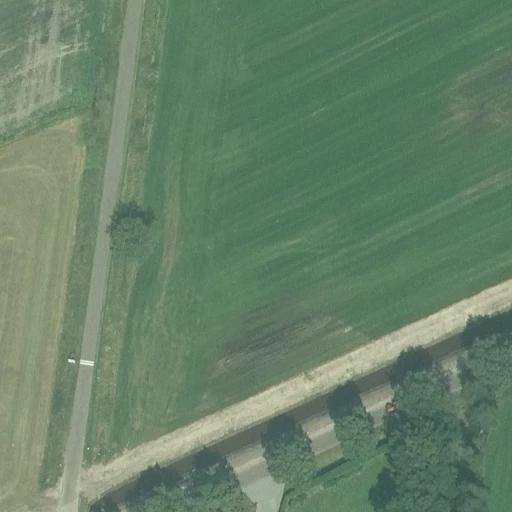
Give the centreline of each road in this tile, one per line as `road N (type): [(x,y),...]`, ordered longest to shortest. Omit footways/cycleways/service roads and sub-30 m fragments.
road 1 (unclassified): [(65,511),(132,0)]
road 2 (unclassified): [(167,511),(511,354)]
